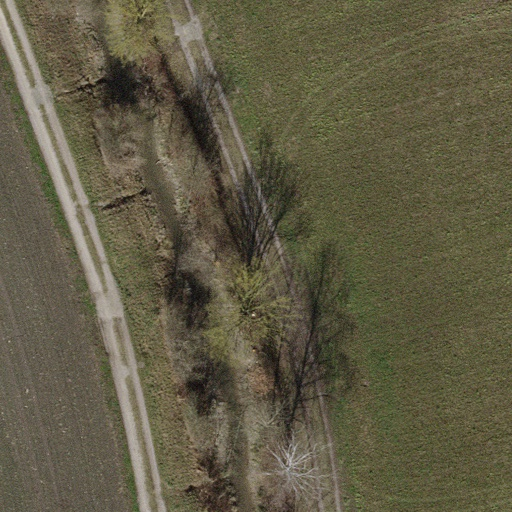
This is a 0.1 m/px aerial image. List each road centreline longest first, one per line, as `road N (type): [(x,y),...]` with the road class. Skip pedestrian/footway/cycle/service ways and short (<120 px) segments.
road 1 (track): [(2,0),(143,387),(162,511)]
road 2 (track): [(178,0),(285,286),(318,397),(332,511)]
